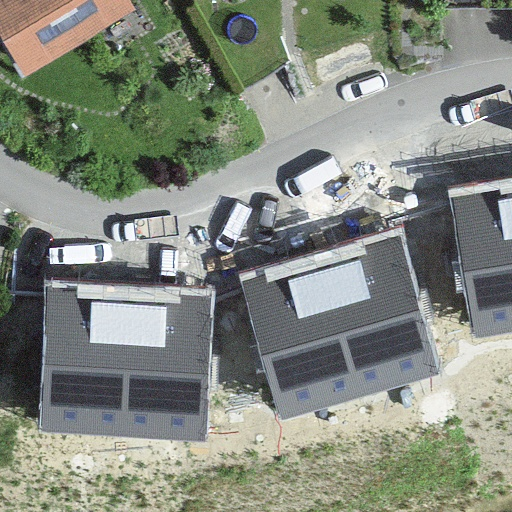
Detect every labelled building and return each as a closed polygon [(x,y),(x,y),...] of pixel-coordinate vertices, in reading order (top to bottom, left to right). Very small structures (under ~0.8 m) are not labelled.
[(127,0),(0,0),(0,42),(20,83),(139,22),(127,0)] [(511,0),(434,0),(434,16),(511,14),(511,0)] [(511,177),(447,188),(472,340),(511,333),(511,177)] [(402,228),(239,272),(280,421),(443,377),(402,228)] [(212,290),(46,281),(38,434),(204,443),(212,290)]
